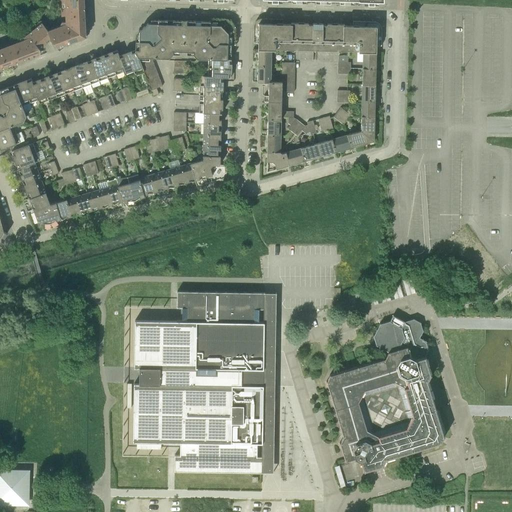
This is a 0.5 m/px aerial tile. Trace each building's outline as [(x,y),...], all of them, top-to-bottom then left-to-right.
[(19,63),(35,56),(39,55),(46,53),(45,50),(42,51),(40,49),(51,40),(58,47),(68,43),(84,37),(83,27),(85,26),(83,0),(61,0),(63,2),(62,22),(61,24),(61,26),(48,31),(42,23),(21,40),(20,38),(11,41),(0,45),(0,69),(1,69),(4,72),(7,69),(6,67),(11,65),(13,67),(14,67),(19,63)] [(183,21),(174,20),(158,20),(158,24),(147,23),(139,31),(139,41),(136,41),(135,50),(138,57),(152,57),(157,58),(169,58),(173,54),(173,51),(183,51),(193,51),(193,55),(197,59),(231,59),(232,27),(227,21),(183,21)] [(363,52),(376,52),(377,32),(371,26),(345,26),(345,24),(327,24),(327,25),(323,25),(323,24),(312,24),(312,25),(308,25),(308,23),(291,23),(291,24),(265,24),(259,29),(258,49),(274,50),(363,52)] [(273,66),(273,63),(274,50),(258,49),(258,66),(273,66)] [(126,77),(135,74),(127,53),(119,56),(117,50),(116,51),(124,72),(126,77)] [(143,71),(142,68),(138,57),(135,50),(127,53),(135,74),(143,71)] [(116,75),(124,72),(116,51),(108,54),(116,75)] [(362,70),(376,70),(376,52),(363,52),(363,68),(362,68),(362,70)] [(108,78),(116,75),(108,54),(99,57),(108,78)] [(99,81),(108,78),(99,57),(91,60),(99,81)] [(142,68),(154,63),(152,57),(138,57),(142,68)] [(208,68),(231,68),(231,59),(208,59),(208,68)] [(91,84),(99,81),(91,60),(83,63),(91,84)] [(82,88),(91,84),(83,63),(74,66),(82,88)] [(144,73),(156,69),(154,63),(142,68),(143,71),(144,73)] [(73,91),(82,88),(74,66),(65,70),(73,91)] [(269,83),(272,82),(273,66),(258,66),(257,82),(269,83)] [(208,76),(231,77),(231,68),(208,68),(208,76)] [(146,79),(158,75),(156,69),(144,73),(146,79)] [(65,94),(73,91),(65,70),(57,73),(65,94)] [(362,84),(375,85),(376,70),(362,70),(362,84)] [(57,97),(65,94),(57,73),(49,76),(57,97)] [(149,85),(160,80),(158,75),(146,79),(149,85)] [(49,100),(57,97),(49,76),(41,79),(49,100)] [(200,86),(222,86),(223,78),(231,78),(231,77),(208,76),(208,77),(200,76),(200,86)] [(40,104),(49,100),(41,79),(33,82),(31,78),(30,79),(38,100),(40,104)] [(30,103),(38,100),(30,79),(22,82),(30,103)] [(157,88),(162,86),(160,80),(149,85),(151,90),(157,88)] [(22,106),(30,103),(22,82),(14,85),(22,106)] [(272,82),(269,83),(268,96),(282,97),(281,82),(272,82)] [(362,100),(375,101),(375,85),(362,84),(362,86),(362,100)] [(26,116),(22,106),(14,85),(0,90),(0,92),(1,94),(0,94),(0,130),(13,126),(14,125),(24,121),(26,116)] [(199,95),(222,95),(222,86),(200,86),(199,95)] [(126,101),(132,99),(128,88),(122,90),(126,101)] [(120,104),(126,101),(122,90),(116,92),(120,104)] [(109,108),(115,106),(111,94),(105,96),(109,108)] [(199,95),(199,99),(199,108),(199,113),(204,113),(222,114),(222,108),(222,100),(222,95),(199,95)] [(104,110),(109,108),(105,96),(99,98),(104,110)] [(92,114),(98,112),(94,100),(88,103),(92,114)] [(361,116),(375,116),(375,101),(362,100),(361,116)] [(87,116),(92,114),(88,103),(82,105),(87,116)] [(281,106),(268,106),(268,120),(281,120),(281,111),(281,106)] [(76,121),(81,118),(77,107),(71,109),(76,121)] [(347,120),(351,115),(341,108),(337,112),(347,120)] [(70,123),(76,121),(71,109),(65,111),(70,123)] [(288,117),(293,117),(294,112),(281,111),(281,120),(288,117)] [(343,125),(347,120),(337,112),(333,117),(343,125)] [(59,127),(65,125),(60,113),(54,115),(59,127)] [(204,124),(221,124),(221,120),(222,120),(222,114),(204,113),(204,124)] [(53,129),(59,127),(54,115),(49,118),(53,129)] [(327,130),(333,128),(329,116),(324,118),(327,130)] [(361,131),(374,141),(375,116),(361,116),(361,131)] [(321,131),(327,130),(324,118),(318,119),(321,131)] [(288,128),(292,132),(300,122),(295,119),(291,125),(288,128)] [(267,136),(280,137),(281,120),(268,120),(267,136)] [(311,134),(316,133),(313,121),(307,122),(308,125),(310,132),(311,134)] [(297,136),(302,130),(305,126),(300,122),(292,132),(297,136)] [(204,135),(221,135),(221,130),(222,130),(222,125),(221,125),(221,124),(204,124),(204,135)] [(0,139),(17,134),(14,125),(13,126),(0,130),(0,139)] [(305,133),(310,132),(308,125),(305,126),(302,130),(305,133)] [(351,148),(374,141),(361,131),(347,135),(351,148)] [(0,149),(10,146),(20,142),(17,134),(0,139),(0,149)] [(166,149),(172,147),(170,140),(168,135),(162,137),(166,149)] [(203,145),(221,145),(221,139),(221,135),(204,135),(203,145)] [(335,152),(351,148),(347,135),(331,139),(335,152)] [(267,152),(280,152),(280,137),(267,136),(267,152)] [(160,150),(166,149),(162,137),(156,138),(160,150)] [(154,152),(160,150),(156,138),(150,140),(154,152)] [(178,147),(177,143),(176,139),(170,140),(172,147),(173,153),(179,151),(178,147)] [(319,157),(335,152),(331,139),(315,144),(319,157)] [(148,154),(154,152),(150,140),(144,141),(148,154)] [(15,160),(36,152),(32,143),(11,151),(15,160)] [(303,161),(319,157),(315,144),(299,148),(303,161)] [(203,156),(220,156),(221,156),(221,150),(221,145),(203,145),(203,156)] [(133,160),(139,158),(136,146),(130,147),(133,160)] [(127,161),(133,160),(130,147),(124,149),(127,161)] [(286,166),(303,161),(299,148),(286,152),(282,153),(286,166)] [(18,169),(34,163),(39,161),(36,152),(15,160),(18,169)] [(266,172),(286,166),(282,153),(280,152),(267,152),(266,172)] [(113,167),(119,166),(115,153),(109,155),(113,167)] [(107,169),(113,167),(109,155),(103,157),(107,169)] [(201,160),(206,177),(213,175),(212,172),(214,172),(217,168),(217,165),(220,165),(220,156),(203,156),(203,160),(201,160)] [(206,177),(201,160),(191,163),(195,180),(200,179),(206,178),(206,177)] [(93,175),(99,173),(95,161),(89,163),(93,175)] [(22,179),(38,173),(34,163),(18,169),(17,170),(20,175),(22,179)] [(87,177),(93,175),(89,163),(83,165),(87,177)] [(195,180),(191,163),(180,166),(185,183),(190,182),(196,182),(195,180)] [(185,183),(180,166),(170,169),(175,186),(179,185),(185,185),(185,183)] [(77,181),(83,180),(79,167),(73,169),(77,181)] [(71,183),(77,181),(73,169),(67,171),(71,183)] [(174,186),(175,186),(170,169),(159,172),(164,189),(169,188),(175,188),(174,186)] [(65,185),(71,183),(67,171),(61,173),(63,179),(65,185)] [(164,189),(159,172),(149,175),(154,192),(158,191),(164,191),(164,189)] [(26,189),(42,183),(38,173),(22,179),(21,180),(24,185),(26,189)] [(154,192),(149,175),(138,179),(139,180),(144,195),(144,197),(145,196),(144,195),(148,194),(154,194),(154,192)] [(140,198),(144,197),(144,195),(139,180),(129,183),(134,201),(140,198)] [(29,199),(46,193),(42,183),(26,189),(27,193),(28,199),(29,199)] [(128,201),(134,201),(129,183),(119,186),(119,184),(118,184),(122,201),(123,203),(128,201)] [(119,202),(122,201),(118,184),(108,187),(113,204),(113,206),(119,202)] [(108,205),(113,204),(108,187),(97,190),(102,207),(103,207),(103,209),(108,205)] [(98,208),(102,207),(97,190),(87,194),(92,210),(93,212),(98,208)] [(45,206),(50,204),(46,193),(29,199),(31,203),(32,209),(33,209),(45,206)] [(87,194),(76,197),(81,213),(82,213),(82,215),(88,212),(92,210),(87,194)] [(77,215),(81,213),(76,197),(66,200),(71,216),(72,216),(72,218),(77,215)] [(67,218),(71,216),(66,200),(56,203),(61,219),(62,221),(67,218)] [(56,221),(61,219),(56,203),(50,204),(45,206),(50,224),(51,224),(56,221)] [(44,224),(50,224),(45,206),(33,209),(39,226),(44,224)] [(458,252),(489,292),(507,279),(465,226),(434,250),(444,263),(458,252)] [(406,293),(414,292),(413,278),(405,279),(406,293)] [(395,299),(403,296),(399,281),(390,283),(395,299)] [(134,384),(133,441),(168,442),(180,442),(180,455),(174,455),(174,456),(174,471),(193,472),(262,473),(262,456),(257,456),(257,443),(262,443),(262,442),(263,385),(259,385),(259,381),(260,381),(261,381),(262,381),(262,380),(263,380),(263,379),(263,378),(263,377),(263,376),(263,375),(262,375),(262,374),(261,374),(260,374),(260,373),(259,373),(259,369),(263,369),(263,365),(264,362),(264,356),(264,322),(259,322),(259,309),(264,309),(265,293),(264,293),(177,291),(177,307),(176,320),(135,319),(134,367),(139,367),(139,381),(139,383),(134,383),(134,384)] [(383,465),(386,459),(414,450),(441,442),(445,436),(428,381),(431,375),(426,356),(425,356),(429,350),(426,341),(420,338),(423,331),(421,322),(414,319),(404,321),(393,315),(390,321),(380,324),(373,335),(377,346),(389,352),(386,358),(330,375),(327,381),(344,436),(340,442),(346,461),(355,458),(361,461),(364,471),(383,465)] [(0,478),(0,499),(23,500),(24,476),(0,475),(0,478)]
